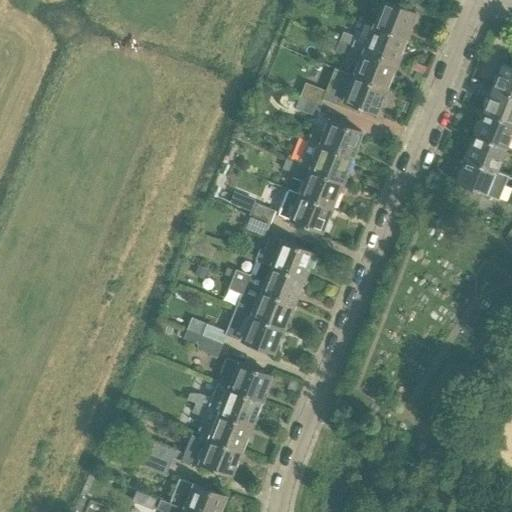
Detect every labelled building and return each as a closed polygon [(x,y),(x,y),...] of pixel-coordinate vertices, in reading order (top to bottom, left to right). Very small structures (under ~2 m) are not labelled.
[(374,25),(405,38),(408,39),(412,29),(410,28),(416,13),(383,0),(374,25)] [(367,41),(344,31),(340,41),(398,65),(402,54),(399,53),(405,38),(374,25),(367,41)] [(359,62),(354,75),(354,76),(385,88),(391,73),(394,74),(398,65),(340,41),(336,50),(347,54),(346,57),(359,62)] [(493,88),(511,96),(511,68),(502,64),(493,88)] [(341,97),(345,98),(344,100),(376,113),(381,99),(384,100),(388,88),(385,88),(354,76),(354,75),(333,67),(330,76),(338,79),(336,83),(345,86),(341,97)] [(327,91),(307,83),(302,95),(322,103),(327,91)] [(511,96),(493,88),(483,112),(511,123),(511,96)] [(297,108),(317,116),(322,103),(302,95),(297,108)] [(511,133),(511,123),(483,112),(474,136),(506,149),(511,133)] [(261,130),(264,123),(248,117),(245,124),(261,130)] [(319,145),(350,158),(353,159),(358,148),(354,146),(360,131),(329,119),(324,132),(313,128),(308,140),(319,144),(319,145)] [(465,158),(497,171),(506,149),(474,136),(465,158)] [(350,158),(319,145),(308,141),(298,165),(344,183),(347,173),(344,172),(350,158)] [(455,184),(487,197),(488,195),(499,200),(509,176),(497,171),(465,158),(455,184)] [(292,177),(304,182),(299,194),(330,206),(336,193),(339,194),(344,183),(298,165),(286,160),(283,168),(294,173),(292,177)] [(299,194),(288,190),(278,215),(320,232),(326,217),(329,218),(333,207),(330,206),(299,194)] [(275,212),(254,203),(250,215),(270,223),(275,212)] [(244,228),(265,236),(270,223),(250,215),(244,228)] [(259,249),(256,258),(303,277),(305,278),(309,267),(307,266),(312,252),(281,239),(270,235),(264,251),(259,249)] [(250,274),(236,269),(233,278),(295,303),(299,292),(297,292),(303,277),(256,258),(255,260),(260,262),(255,275),(250,274)] [(241,294),(236,308),(283,327),(289,311),(291,312),(295,303),(233,278),(228,289),(241,294)] [(223,344),(227,334),(273,352),(279,337),(281,337),(285,328),(283,327),(236,308),(227,331),(207,323),(202,336),(223,344)] [(183,339),(198,345),(196,349),(217,358),(223,344),(202,336),(187,330),(183,339)] [(229,388),(260,400),(263,402),(267,391),(264,389),(270,375),(226,356),(219,374),(223,376),(219,384),(229,388)] [(253,425),(257,415),(254,414),(260,400),(229,388),(217,384),(212,399),(208,408),(253,425)] [(187,400),(196,403),(208,408),(212,399),(200,394),(189,394),(187,400)] [(249,435),(253,425),(208,408),(196,403),(192,413),(204,417),(197,433),(208,437),(240,449),(246,434),(249,435)] [(452,444),(462,434),(449,421),(439,431),(452,444)] [(181,460),(180,462),(198,461),(230,475),(236,459),(239,460),(243,450),(240,449),(208,437),(205,446),(191,434),(184,453),(145,437),(140,449),(171,462),(173,458),(181,460)] [(140,451),(134,449),(129,461),(166,476),(171,462),(140,449),(140,451)] [(176,505),(184,508),(193,511),(220,511),(219,511),(226,495),(179,477),(169,502),(176,505)] [(440,511),(443,511),(452,503),(442,493),(432,504),(440,511)] [(193,511),(184,508),(176,505),(169,502),(164,500),(160,510),(164,511),(193,511)]
